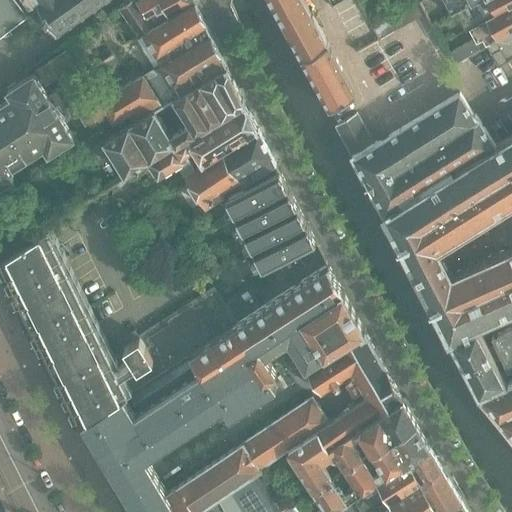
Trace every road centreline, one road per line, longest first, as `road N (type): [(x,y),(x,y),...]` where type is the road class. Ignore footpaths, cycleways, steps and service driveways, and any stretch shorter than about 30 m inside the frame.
road 1 (residential): [(208,0),(308,205),(484,511)]
road 2 (residential): [(81,511),(0,349)]
